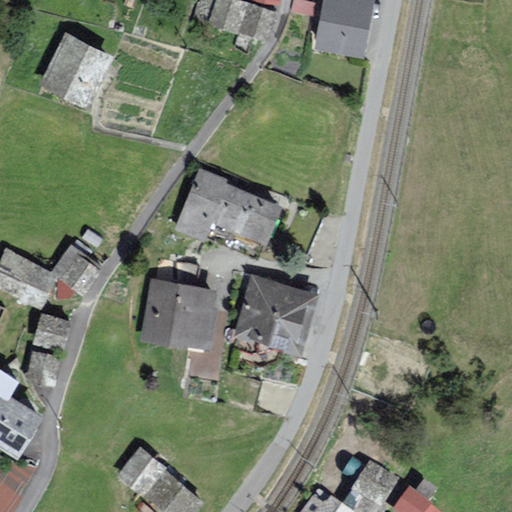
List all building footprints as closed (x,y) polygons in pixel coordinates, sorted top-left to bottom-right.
[(266,12),(228,0),(213,0),(206,21),(258,38),(266,12)] [(365,0),(322,0),(316,51),(358,56),(365,0)] [(115,49),(68,31),(47,87),(94,104),(115,49)] [(249,256),(272,208),(199,172),(175,220),(249,256)] [(318,264),(338,207),(290,190),(270,247),(302,259),(318,264)] [(97,263),(74,241),(57,256),(66,262),(63,275),(85,289),(97,263)] [(54,267),(5,243),(0,252),(0,280),(40,300),(54,267)] [(305,286),(242,279),(232,354),(296,362),(305,286)] [(209,290),(148,280),(138,340),(199,350),(209,290)] [(70,313),(38,308),(33,336),(60,340),(70,313)] [(57,351),(31,346),(26,374),(54,378),(57,351)] [(37,407),(5,386),(14,372),(0,368),(0,440),(11,448),(37,407)] [(0,476),(0,507),(7,511),(8,511),(37,464),(15,451),(0,476)] [(159,474),(131,451),(109,478),(137,500),(159,474)] [(394,474),(365,458),(349,489),(377,504),(394,474)] [(168,472),(153,494),(180,511),(192,511),(204,496),(168,472)] [(339,511),(313,492),(297,511),(339,511)] [(433,511),(410,495),(397,511),(433,511)]
